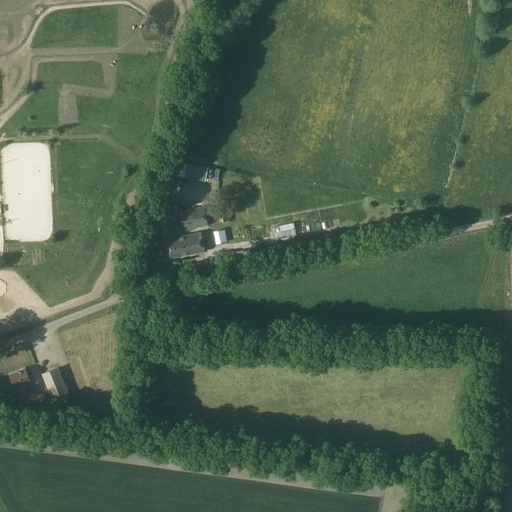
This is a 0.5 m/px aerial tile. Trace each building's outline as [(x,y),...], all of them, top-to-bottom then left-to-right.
[(193,169),(179,169),(179,178),(193,178),(193,169)] [(199,227),(208,226),(204,206),(178,211),(181,230),(199,227)] [(166,222),(168,238),(165,238),(169,258),(204,252),(200,232),(176,236),(174,220),(166,222)] [(222,254),(224,263),(235,261),(233,251),(222,254)] [(35,389),(31,381),(30,382),(25,369),(10,376),(14,387),(23,384),(27,392),(35,389)] [(58,369),(44,375),(53,400),(68,394),(58,369)] [(43,405),(44,395),(30,393),(28,394),(26,402),(43,405)]
